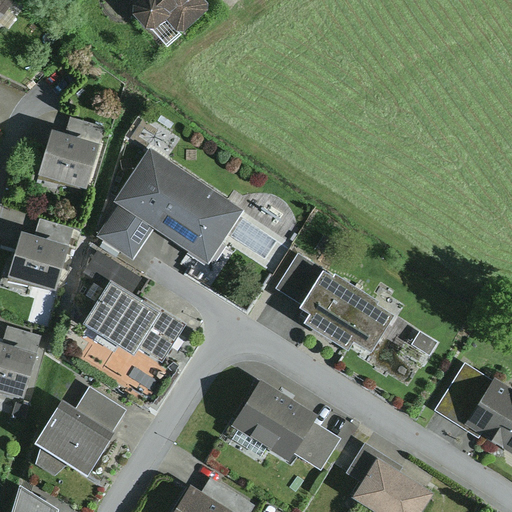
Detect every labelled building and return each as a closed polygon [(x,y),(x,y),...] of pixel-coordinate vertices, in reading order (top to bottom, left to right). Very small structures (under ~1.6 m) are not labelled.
[(0,0),(0,19),(14,0),(0,0)] [(133,0),(134,0),(134,13),(146,26),(154,27),(167,20),(170,15),(170,10),(178,4),(182,4),(185,0),(133,0)] [(208,2),(206,0),(185,0),(182,4),(178,4),(170,10),(170,15),(167,20),(177,30),(184,30),(208,9),(208,2)] [(71,116),(66,132),(100,142),(105,127),(71,116)] [(52,128),(38,178),(85,192),(100,142),(66,132),(52,128)] [(155,230),(209,265),(246,209),(151,146),(115,200),(119,203),(97,236),(135,260),(155,230)] [(40,218),(36,234),(69,243),(73,227),(40,218)] [(36,234),(22,229),(7,280),(54,290),(69,243),(36,234)] [(143,277),(97,249),(84,271),(106,285),(111,278),(134,292),(143,277)] [(301,303),(323,267),(298,252),(276,287),(301,303)] [(301,303),(300,305),(310,312),(305,320),(348,347),(353,338),(371,349),(393,313),(377,303),(380,298),(335,270),(333,274),(323,267),(301,303)] [(134,292),(111,278),(106,285),(83,323),(134,355),(139,347),(163,362),(187,323),(162,307),(160,309),(134,292)] [(8,325),(3,341),(37,351),(42,335),(8,325)] [(420,331),(412,344),(430,355),(438,342),(420,331)] [(3,341),(0,339),(0,390),(24,398),(39,352),(37,351),(3,341)] [(466,422),(493,379),(465,362),(434,410),(462,427),(466,422)] [(466,422),(511,451),(511,386),(495,376),(493,379),(466,422)] [(261,378),(232,423),(289,460),(294,453),(314,420),(318,414),(261,378)] [(90,386),(76,407),(115,430),(128,409),(90,386)] [(69,462),(88,474),(115,430),(76,407),(63,399),(36,441),(41,445),(35,464),(56,475),(69,462)] [(341,437),(314,420),(294,453),(321,470),(341,437)] [(348,472),(362,481),(378,455),(401,470),(404,466),(366,442),(348,472)] [(362,481),(352,496),(378,511),(421,511),(435,491),(401,470),(378,455),(362,481)] [(210,477),(199,494),(228,511),(250,511),(255,504),(210,477)] [(21,485),(14,511),(58,511),(59,509),(21,485)] [(228,511),(199,494),(189,487),(172,511),(228,511)]
